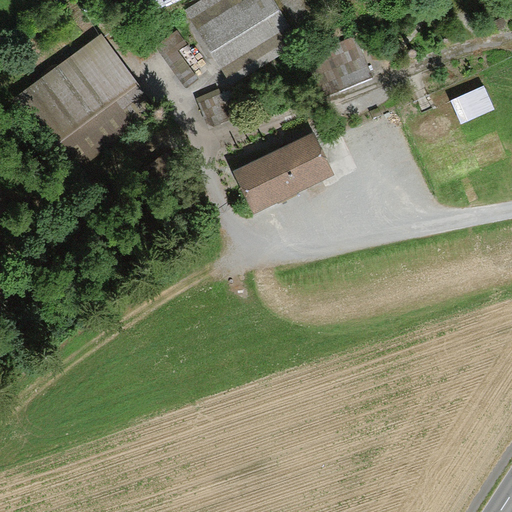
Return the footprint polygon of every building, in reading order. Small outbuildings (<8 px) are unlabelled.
[(208,99),(321,23),(305,0),(246,0),(174,49),(208,99)] [(93,31),(27,77),(86,161),(152,115),(93,31)] [(312,55),(326,90),(369,74),(356,38),(312,55)] [(413,199),(511,160),(511,155),(501,128),(472,139),(465,121),(498,109),(489,86),(406,118),(425,167),(404,176),(413,199)] [(310,131),(231,166),(249,206),(328,170),(310,131)]
